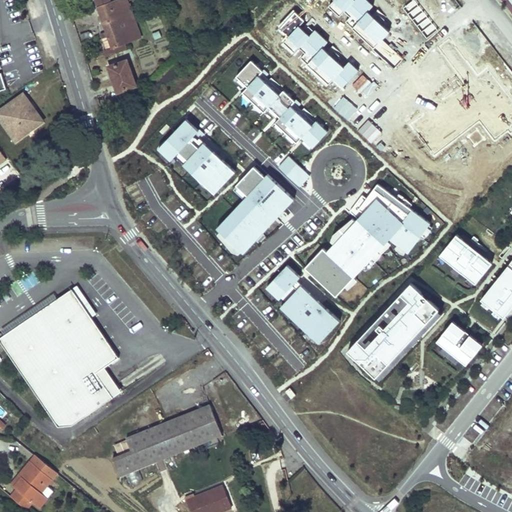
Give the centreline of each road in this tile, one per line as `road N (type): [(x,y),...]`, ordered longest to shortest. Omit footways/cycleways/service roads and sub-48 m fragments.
road 1 (tertiary): [(361,511),(287,432),(110,201)]
road 2 (tertiary): [(110,201),(50,0)]
road 3 (residential): [(511,360),(427,464)]
